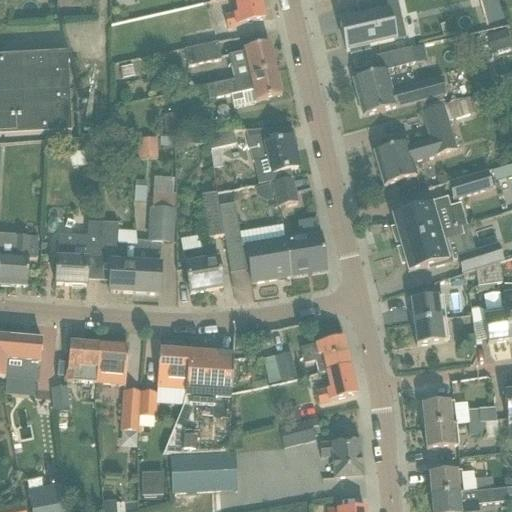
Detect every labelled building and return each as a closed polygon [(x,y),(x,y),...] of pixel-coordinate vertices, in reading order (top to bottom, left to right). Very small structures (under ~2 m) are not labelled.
[(236,0),(240,17),(227,20),(229,29),(265,21),(259,0),(236,0)] [(359,21),(339,26),(345,54),(349,53),(350,57),(368,53),(367,49),(405,40),(395,0),(382,0),(355,6),(355,7),(356,7),(359,21)] [(495,0),(479,5),(486,28),(502,23),(495,0)] [(511,0),(499,0),(503,12),(511,9),(511,0)] [(507,32),(487,37),(491,51),(511,46),(507,32)] [(221,62),(217,45),(184,52),(188,69),(221,62)] [(229,67),(233,83),(276,73),(270,47),(244,52),(245,54),(227,58),(229,67)] [(0,58),(0,137),(71,134),(67,55),(0,58)] [(131,67),(120,70),(122,81),(134,79),(131,67)] [(230,97),(233,111),(282,100),(276,73),(233,83),(205,89),(209,103),(221,100),(230,97)] [(391,95),(385,75),(353,83),(363,120),(446,97),(442,80),(422,86),(422,87),(391,95)] [(411,165),(457,153),(448,124),(473,117),(468,100),(421,114),(429,142),(407,149),(406,146),(374,155),(383,189),(415,180),(411,165)] [(186,132),(185,117),(163,119),(164,134),(169,134),(186,132)] [(210,153),(235,147),(233,135),(207,136),(210,153)] [(247,139),(246,139),(252,165),(253,165),(269,162),(272,177),(274,176),(276,184),(292,181),(290,172),(298,171),(291,142),(269,146),(266,135),(247,139)] [(206,136),(183,137),(183,149),(208,148),(206,136)] [(97,140),(68,142),(69,155),(73,169),(94,168),(97,153),(97,140)] [(138,143),(139,162),(157,161),(156,142),(138,143)] [(449,186),(453,202),(490,192),(485,176),(449,186)] [(154,179),(153,195),(173,196),(174,180),(154,179)] [(276,211),(298,205),(292,181),(270,187),(276,211)] [(273,202),(269,188),(254,191),(256,198),(265,204),(273,202)] [(146,189),(135,189),(134,203),(145,204),(146,189)] [(151,211),(149,211),(148,243),(147,244),(161,245),(172,246),(174,212),(175,196),(173,196),(153,195),(151,211)] [(224,239),(219,209),(216,196),(203,198),(210,241),(224,239)] [(443,235),(437,214),(449,211),(446,202),(417,210),(418,213),(392,220),(395,230),(392,231),(396,245),(399,244),(400,248),(443,235)] [(234,206),(219,209),(224,239),(226,252),(242,249),(240,241),(234,206)] [(55,267),(55,287),(85,287),(86,257),(99,259),(101,224),(101,217),(89,216),(88,226),(87,240),(72,239),(58,238),(58,245),(58,261),(56,261),(55,267)] [(101,224),(99,259),(112,260),(109,294),(134,296),(137,249),(118,247),(118,232),(118,226),(101,224)] [(460,230),(443,235),(400,248),(401,251),(398,252),(402,266),(405,265),(408,275),(434,268),(435,270),(452,265),(446,243),(462,238),(460,230)] [(136,233),(118,232),(118,247),(137,249),(136,233)] [(282,241),(289,281),(326,274),(320,235),(318,235),(282,241)] [(0,287),(26,289),(28,261),(35,261),(36,240),(16,239),(16,238),(0,236),(0,287)] [(180,241),(183,256),(202,252),(201,247),(199,238),(180,241)] [(252,287),(289,281),(282,241),(245,248),(252,287)] [(202,252),(183,256),(189,297),(222,292),(215,245),(201,247),(202,252)] [(497,248),(457,260),(462,277),(474,273),(497,266),(502,265),(497,248)] [(161,251),(137,249),(134,296),(158,298),(160,268),(159,268),(161,251)] [(474,273),(477,289),(501,286),(497,266),(474,273)] [(511,294),(502,297),(504,311),(504,313),(509,345),(511,344),(511,294)] [(409,303),(412,326),(444,322),(442,299),(409,303)] [(479,312),(470,314),(473,338),(474,344),(486,342),(487,348),(509,345),(504,313),(504,311),(482,314),(479,312)] [(444,322),(412,326),(415,349),(447,345),(444,322)] [(473,338),(458,340),(459,351),(475,349),(474,344),(473,338)] [(0,382),(4,383),(6,370),(8,340),(0,339),(0,382)] [(6,370),(5,381),(39,384),(40,377),(41,364),(42,343),(8,340),(6,363),(6,370)] [(318,377),(327,375),(326,374),(349,368),(342,340),(300,351),(304,367),(315,365),(318,377)] [(69,366),(67,383),(79,384),(96,385),(97,371),(99,348),(70,345),(69,366)] [(128,350),(99,348),(97,371),(96,385),(96,386),(113,387),(125,388),(127,371),(128,350)] [(160,352),(159,371),(157,390),(168,391),(168,392),(186,394),(189,354),(160,352)] [(189,354),(186,394),(185,406),(163,458),(228,454),(228,443),(230,403),(233,377),(234,358),(189,354)] [(297,381),(290,355),(263,362),(268,386),(280,384),(280,385),(297,381)] [(320,406),(337,402),(356,397),(349,368),(326,374),(327,375),(331,391),(317,395),(320,406)] [(68,414),(66,390),(51,391),(54,415),(56,415),(67,414),(68,414)] [(138,418),(139,395),(122,393),(119,434),(137,436),(138,418)] [(155,396),(139,395),(138,418),(153,419),(154,419),(155,396)] [(424,430),(457,426),(454,404),(422,408),(424,430)] [(302,423),(298,409),(279,414),(282,428),(302,423)] [(468,427),(484,425),(495,424),(493,411),(466,414),(468,427)] [(310,423),(278,431),(284,452),(315,443),(310,423)] [(495,424),(484,425),(486,436),(486,441),(497,439),(495,424)] [(486,436),(484,425),(468,427),(469,438),(486,436)] [(457,426),(424,430),(426,452),(459,449),(457,426)] [(360,442),(319,445),(320,458),(333,457),(334,480),(363,478),(360,442)] [(169,459),(170,496),(219,495),(218,457),(169,458),(169,459)] [(429,476),(431,499),(462,496),(460,475),(460,473),(429,476)] [(473,474),(460,475),(462,496),(475,494),(474,481),(473,474)] [(141,476),(141,498),(161,497),(161,476),(141,476)] [(493,492),(493,491),(492,479),(474,481),(475,494),(493,492)] [(30,511),(63,511),(59,488),(27,494),(30,511)] [(511,511),(511,489),(510,490),(493,491),(493,492),(475,494),(462,496),(431,499),(432,511),(477,511),(477,508),(510,504),(510,511),(511,511)]
